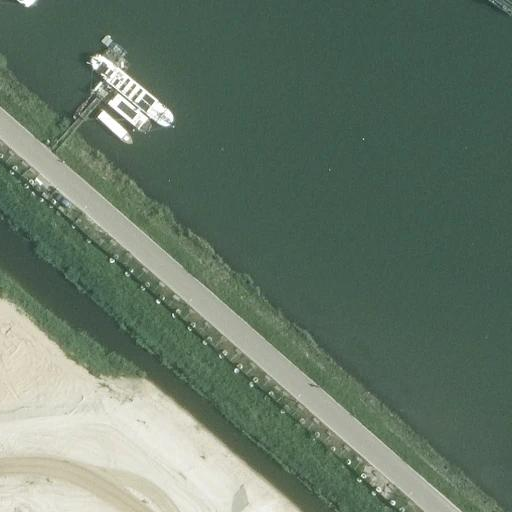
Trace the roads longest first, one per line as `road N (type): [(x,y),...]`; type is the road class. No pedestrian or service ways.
road 1 (unclassified): [(442,511),(0,125)]
road 2 (residential): [(263,511),(0,292)]
